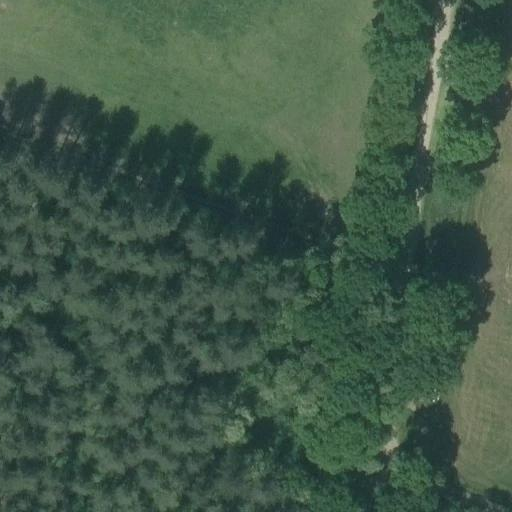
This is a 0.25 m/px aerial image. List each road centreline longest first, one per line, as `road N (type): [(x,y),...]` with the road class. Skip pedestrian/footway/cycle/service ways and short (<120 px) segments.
road 1 (track): [(382,455),(441,0)]
road 2 (track): [(488,511),(382,455)]
